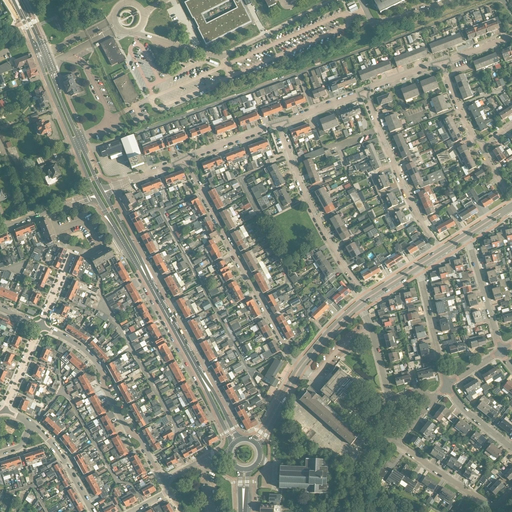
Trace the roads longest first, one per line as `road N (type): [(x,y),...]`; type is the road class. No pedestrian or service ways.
road 1 (unknown): [(201,192),(163,216),(248,368),(286,352)]
road 2 (residential): [(184,160),(286,352),(301,366)]
road 3 (residential): [(40,325),(89,355),(163,481)]
road 4 (unknown): [(258,300),(287,282),(239,181),(290,156)]
road 5 (residential): [(366,298),(314,214),(277,124)]
road 6 (residential): [(364,91),(410,203),(440,251)]
road 7 (secondary): [(40,63),(96,195)]
road 8 (secondary): [(102,192),(46,61)]
road 9 (residential): [(415,267),(446,387)]
road 10 (residential): [(501,350),(465,235)]
